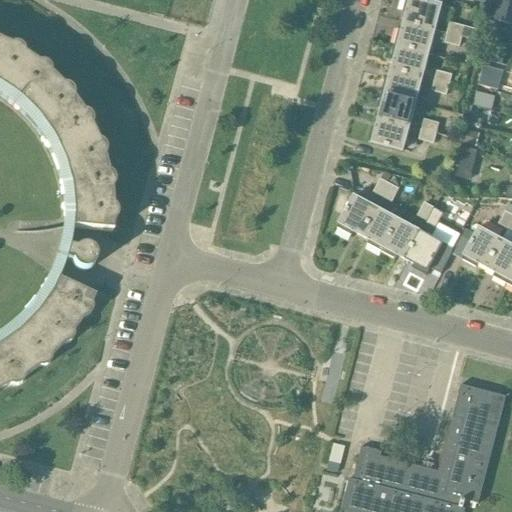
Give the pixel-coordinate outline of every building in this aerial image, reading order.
[(407,0),(404,14),(408,15),(406,22),(437,31),(444,7),(442,6),(444,0),(407,0)] [(511,28),(511,6),(501,3),(496,24),(511,28)] [(431,55),(437,31),(406,22),(403,33),(400,32),(396,46),(431,55)] [(511,28),(496,24),(492,23),(488,37),(511,42),(511,28)] [(451,25),(449,34),(463,37),(463,38),(476,42),(478,32),(451,25)] [(463,38),(463,37),(449,34),(446,45),(460,49),(463,38)] [(0,87),(17,99),(36,118),(51,139),(63,162),(70,188),(73,214),(72,230),(113,233),(113,223),(116,221),(117,217),(117,214),(116,210),(113,208),(112,190),(114,187),(114,184),(114,180),(112,177),(109,174),(104,158),(106,154),(106,151),(105,147),(102,144),(99,143),(91,127),(92,123),(92,120),(90,117),(87,114),(83,113),(73,99),(73,95),(72,92),(70,89),(67,87),(63,87),(51,74),(50,71),(48,68),(46,65),(42,64),(38,64),(24,54),(23,51),(21,48),(18,46),(14,46),(10,46),(0,41),(0,87)] [(393,71),(424,80),(431,55),(396,46),(391,62),(395,63),(393,71)] [(418,105),(424,80),(393,71),(390,81),(387,80),(383,95),(418,105)] [(438,73),(436,83),(450,87),(453,77),(438,73)] [(478,88),(490,91),(492,83),(480,80),(478,88)] [(447,97),(450,87),(436,83),(433,93),(447,97)] [(477,92),(476,106),(495,108),(496,95),(477,92)] [(418,105),(383,95),(379,110),(382,111),(379,121),(411,129),(418,105)] [(471,117),(469,126),(479,129),(481,120),(471,117)] [(379,121),(378,129),(374,128),(370,144),(405,153),(411,129),(379,121)] [(426,121),(422,133),(437,137),(440,125),(426,121)] [(464,131),(461,145),(476,149),(480,135),(464,131)] [(434,145),(437,137),(422,133),(420,141),(434,145)] [(461,160),(475,163),(478,152),(464,148),(461,160)] [(384,199),(391,186),(381,181),(374,194),(384,199)] [(391,186),(384,199),(393,203),(400,190),(397,189),(391,186)] [(353,237),(355,234),(363,238),(378,210),(355,197),(338,229),(353,237)] [(427,200),(418,217),(429,223),(436,210),(434,209),(436,205),(427,200)] [(401,222),(378,210),(363,238),(370,242),(369,246),(383,253),(401,222)] [(509,230),(511,224),(511,214),(506,212),(499,225),(509,230)] [(408,262),(423,234),(401,222),(383,253),(397,261),(399,257),(408,262)] [(480,229),(465,257),(463,261),(478,269),(480,265),(487,270),(503,241),(480,229)] [(427,277),(429,274),(444,246),(423,234),(408,262),(415,266),(413,269),(427,277)] [(511,246),(503,241),(487,270),(496,274),(494,278),(508,285),(511,277),(511,246)] [(77,249),(75,250),(63,247),(60,259),(72,262),(73,264),(74,266),(75,267),(77,269),(78,270),(80,271),(82,271),(84,272),(86,272),(88,271),(90,271),(91,270),(93,269),(94,267),(96,266),(96,264),(97,262),(97,260),(97,258),(97,256),(96,254),(95,252),(94,251),(93,249),(91,248),(89,247),(86,247),(84,246),(82,247),(80,247),(78,248),(77,249)] [(0,390),(11,385),(15,386),(19,385),(22,384),(24,381),(25,377),(39,367),(43,367),(47,366),(49,364),(51,360),(52,357),(64,345),(68,344),(71,342),(73,339),(74,336),(74,332),(84,318),(88,317),(90,315),(92,311),(93,308),(92,304),(96,296),(59,279),(52,293),(39,311),(18,332),(0,344),(0,390)] [(476,511),(506,399),(461,386),(452,420),(454,420),(439,475),(426,471),(380,459),(381,453),(361,448),(352,481),(349,480),(340,511),(464,511),(465,511),(462,511),(463,507),(476,511)] [(344,448),(333,445),(325,471),(336,474),(344,448)]
